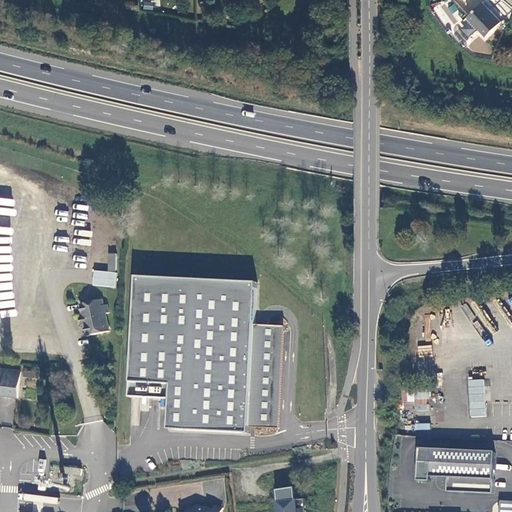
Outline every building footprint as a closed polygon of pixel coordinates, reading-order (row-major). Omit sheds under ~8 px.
[(487,37),(502,22),(483,3),(468,17),(487,37)] [(92,286),(116,288),(117,272),(93,270),(92,286)] [(256,325),(258,282),(137,277),(132,383),(173,385),(172,400),(171,430),(251,433),(251,427),(256,325)] [(104,307),(103,301),(80,306),(83,318),(85,327),(87,338),(109,333),(106,315),(109,314),(108,306),(104,307)] [(256,325),(251,427),(281,428),(286,326),(256,325)] [(486,405),(484,368),(466,369),(468,406),(486,405)] [(0,396),(18,399),(21,373),(0,370),(0,396)] [(172,400),(173,385),(132,383),(132,398),(172,400)] [(487,418),(486,405),(468,406),(469,419),(487,418)] [(495,453),(419,449),(418,475),(448,477),(447,492),(493,494),(495,453)] [(82,470),(61,467),(60,473),(81,476),(82,470)] [(291,487),(290,479),(267,482),(268,490),(291,487)] [(296,501),(295,488),(277,491),(278,511),(305,511),(305,500),(296,501)] [(499,511),(511,511),(511,502),(500,502),(499,511)]
